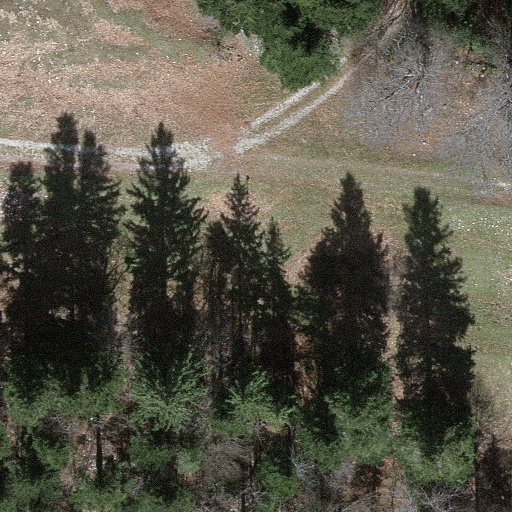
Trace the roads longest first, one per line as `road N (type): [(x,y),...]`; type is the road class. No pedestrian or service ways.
road 1 (track): [(190,153),(511,199)]
road 2 (track): [(190,153),(294,108),(422,0)]
road 3 (track): [(0,156),(190,153)]
